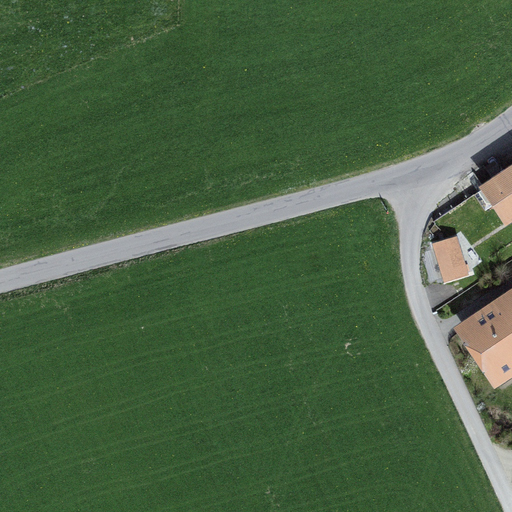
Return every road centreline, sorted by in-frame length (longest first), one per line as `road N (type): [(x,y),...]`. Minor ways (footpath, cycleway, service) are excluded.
road 1 (unclassified): [(420,172),(0,282)]
road 2 (unclassified): [(420,172),(410,259),(420,309),(511,511)]
